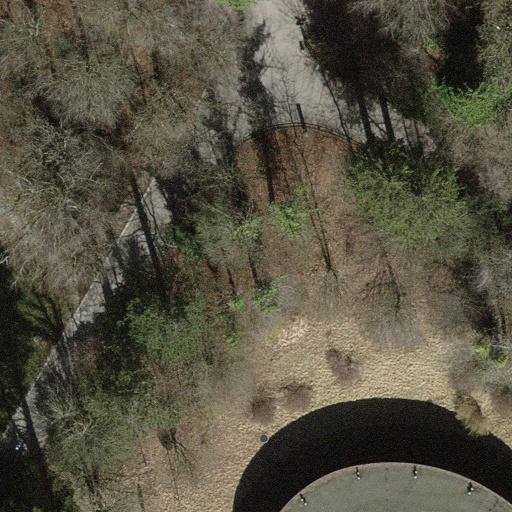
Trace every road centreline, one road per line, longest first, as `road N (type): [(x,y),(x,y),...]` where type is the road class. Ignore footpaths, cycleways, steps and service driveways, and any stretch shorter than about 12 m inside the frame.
road 1 (unclassified): [(0,479),(252,50)]
road 2 (unclassified): [(511,194),(322,99),(252,50)]
